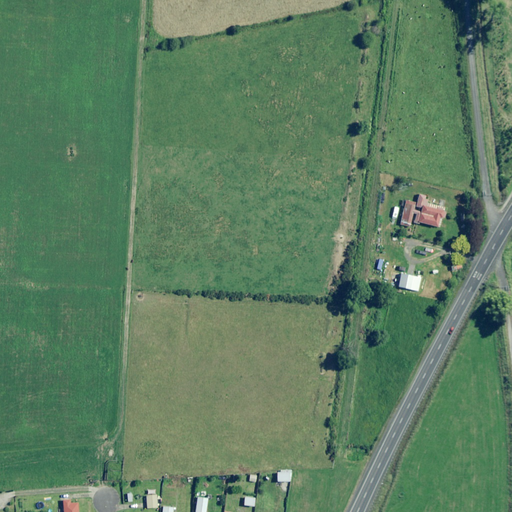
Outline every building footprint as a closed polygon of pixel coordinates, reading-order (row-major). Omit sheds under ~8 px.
[(424,199),(424,196),(417,194),(414,207),(420,209),(419,211),(412,209),(414,202),(407,201),(400,199),(399,204),(404,205),(400,223),(409,225),(411,213),(415,214),(413,222),(437,228),(439,218),(442,219),(444,209),(425,205),(426,200),(424,199)] [(419,278),(399,274),(396,287),(416,291),(419,278)] [(290,482),(290,473),(275,473),(275,482),(290,482)] [(156,508),(156,496),(145,496),(146,509),(156,508)] [(204,511),(206,499),(196,497),(194,511),(204,511)] [(254,498),(243,497),(242,506),(253,507),(254,498)] [(70,500),(61,501),(62,511),(77,511),(76,503),(70,504),(70,500)]
